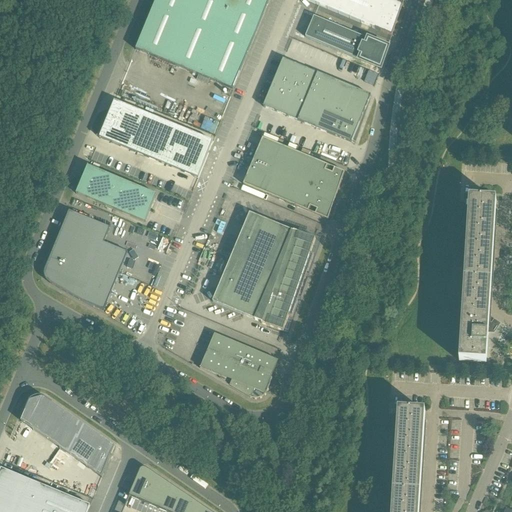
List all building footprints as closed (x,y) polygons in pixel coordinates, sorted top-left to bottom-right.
[(156,0),(135,50),(233,90),(269,0),(156,0)] [(387,0),(307,0),(307,1),(392,36),(402,6),(387,0)] [(305,37),(379,68),(388,48),(314,17),(305,37)] [(283,60),(273,83),(285,88),(295,65),(283,60)] [(295,65),(285,88),(297,93),(307,70),(295,65)] [(307,70),(297,93),(308,98),(318,74),(307,70)] [(318,74),(308,98),(326,106),(336,82),(318,74)] [(336,82),(326,106),(361,120),(370,96),(336,82)] [(273,83),(264,107),(275,112),(285,88),(273,83)] [(285,88),(275,112),(287,117),(297,93),(285,88)] [(297,93),(287,117),(298,121),(308,98),(297,93)] [(308,98),(298,121),(316,129),(326,106),(308,98)] [(115,101),(99,138),(132,152),(147,115),(115,101)] [(326,106),(316,129),(336,137),(337,133),(352,140),(361,120),(326,106)] [(147,115),(132,152),(166,165),(180,129),(147,115)] [(180,129),(166,165),(198,178),(213,142),(180,129)] [(328,220),(345,173),(263,139),(243,185),(328,220)] [(77,194),(145,223),(157,196),(88,167),(89,166),(88,166),(76,194),(77,195),(77,194)] [(470,200),(461,344),(459,361),(486,363),(489,323),(490,323),(497,210),(496,210),(497,201),(470,200)] [(104,311),(128,253),(104,243),(110,228),(69,211),(45,269),(45,271),(44,273),(44,275),(45,277),(45,279),(47,281),(48,282),(50,284),(93,309),(94,307),(104,311)] [(310,254),(315,239),(250,214),(213,303),(262,323),(261,324),(283,332),(288,316),(292,318),(298,301),(294,300),(304,270),(308,272),(314,255),(310,254)] [(200,369),(198,367),(192,365),(251,399),(251,398),(255,390),(264,394),(278,361),(215,335),(200,369)] [(30,401),(21,422),(102,477),(114,446),(58,407),(43,397),(30,401)] [(398,410),(392,511),(420,511),(426,420),(425,420),(425,412),(398,410)] [(87,511),(90,505),(1,468),(0,471),(0,511),(87,511)] [(140,471),(129,497),(165,511),(210,511),(168,484),(147,469),(140,471)]
